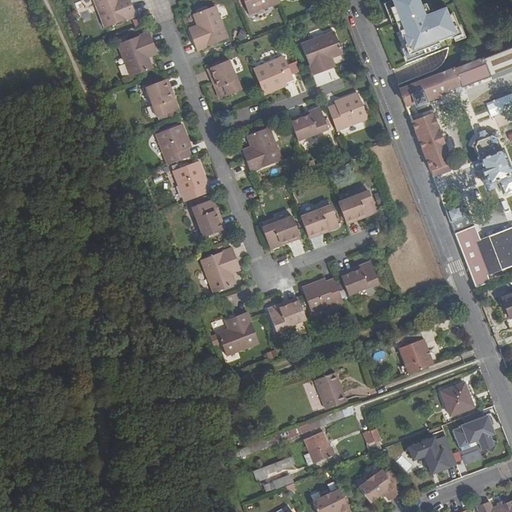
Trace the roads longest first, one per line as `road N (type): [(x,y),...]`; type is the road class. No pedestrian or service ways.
road 1 (track): [(42,0),(108,157),(88,324),(100,511)]
road 2 (residential): [(350,0),(511,407)]
road 3 (residential): [(365,240),(265,279),(152,0)]
